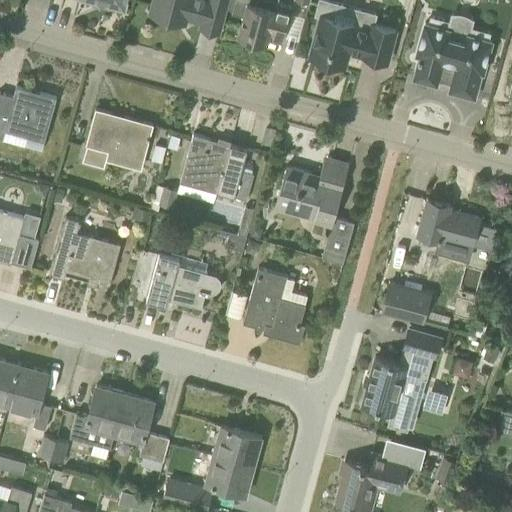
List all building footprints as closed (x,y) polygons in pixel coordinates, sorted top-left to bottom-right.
[(219,30),(227,0),(153,0),(150,11),(186,21),(187,17),(201,20),(200,25),(219,30)] [(235,0),(232,12),(244,15),(238,35),(258,41),(259,37),(268,39),(268,37),(282,41),(292,6),(277,3),(278,0),(235,0)] [(387,61),(392,42),(396,27),(375,21),(377,12),(334,0),(319,0),(315,14),(321,15),(310,55),(345,64),(349,49),(364,53),(363,54),(387,61)] [(466,33),(464,38),(449,34),(451,29),(425,22),(416,53),(420,54),(417,65),(416,67),(415,71),(415,73),(414,77),(437,83),(440,74),(453,77),(450,90),(475,97),(482,71),(483,71),(492,40),(466,33)] [(56,96),(16,85),(14,95),(0,91),(0,137),(3,138),(6,129),(44,140),(56,96)] [(109,147),(144,157),(154,123),(96,107),(86,143),(87,144),(83,159),(104,165),(109,147)] [(229,146),(209,140),(210,137),(193,133),(180,180),(235,195),(242,169),(247,148),(230,143),(229,146)] [(152,157),(152,159),(162,162),(163,160),(163,159),(167,146),(160,144),(156,143),(152,157)] [(334,215),(349,162),(348,162),(344,174),(331,170),(333,164),(323,162),(320,174),(286,165),(275,205),(331,222),(322,255),(343,261),(354,220),(334,215)] [(36,178),(34,185),(39,194),(45,196),(50,182),(36,178)] [(177,189),(163,185),(158,203),(172,207),(177,189)] [(446,208),(439,206),(441,201),(428,197),(418,232),(437,237),(434,246),(469,255),(472,242),(480,216),(446,205),(446,208)] [(0,258),(11,262),(12,261),(31,266),(39,238),(20,232),(25,215),(0,208),(0,258)] [(81,223),(82,218),(66,214),(50,273),(64,276),(66,268),(90,275),(89,277),(99,280),(109,283),(121,242),(77,230),(79,223),(81,223)] [(247,235),(249,226),(241,224),(238,233),(247,235)] [(251,224),(248,234),(259,237),(262,226),(251,224)] [(247,235),(238,233),(230,231),(226,245),(243,250),(247,235)] [(247,236),(244,249),(252,251),(259,247),(260,240),(247,236)] [(211,292),(216,291),(220,287),(221,282),(219,277),(216,274),(207,272),(178,263),(179,258),(140,247),(130,282),(150,287),(147,298),(167,304),(168,295),(177,297),(176,299),(201,306),(205,291),(208,292),(209,291),(211,292)] [(300,341),(305,323),(300,321),(305,302),(308,293),(292,289),(295,277),(286,275),(287,273),(258,266),(243,321),(271,329),(270,333),(300,341)] [(423,320),(430,292),(389,281),(382,308),(423,320)] [(436,354),(441,335),(409,326),(404,345),(410,347),(405,363),(376,354),(362,403),(392,411),(388,423),(407,428),(421,376),(426,377),(433,353),(436,354)] [(458,354),(453,371),(471,376),(476,359),(458,354)] [(0,400),(8,403),(19,363),(0,357),(0,400)] [(45,427),(51,403),(40,401),(48,371),(19,363),(8,403),(37,410),(33,424),(45,427)] [(114,432),(125,392),(96,384),(88,414),(76,410),(69,435),(110,447),(114,432)] [(445,413),(451,391),(429,384),(422,406),(445,413)] [(143,440),(139,452),(152,455),(158,433),(146,430),(155,400),(125,392),(114,432),(143,440)] [(254,463),(262,435),(221,424),(214,452),(254,463)] [(169,436),(158,433),(152,455),(149,464),(161,467),(165,453),(169,436)] [(49,456),(54,437),(43,434),(37,453),(49,456)] [(63,460),(69,441),(54,437),(49,456),(63,460)] [(0,451),(0,462),(11,466),(14,456),(0,451)] [(400,492),(408,461),(371,451),(368,465),(347,459),(336,500),(350,504),(349,509),(347,508),(345,511),(369,511),(371,508),(377,486),(400,492)] [(246,494),(254,463),(214,452),(205,482),(246,494)] [(439,453),(437,462),(440,463),(439,467),(453,471),(457,458),(439,453)] [(161,496),(206,508),(211,488),(167,476),(161,496)] [(11,486),(7,499),(0,497),(0,511),(25,511),(32,491),(11,484),(11,486)] [(133,504),(150,509),(153,497),(136,492),(133,504)] [(63,511),(67,501),(44,493),(38,511),(63,511)]
